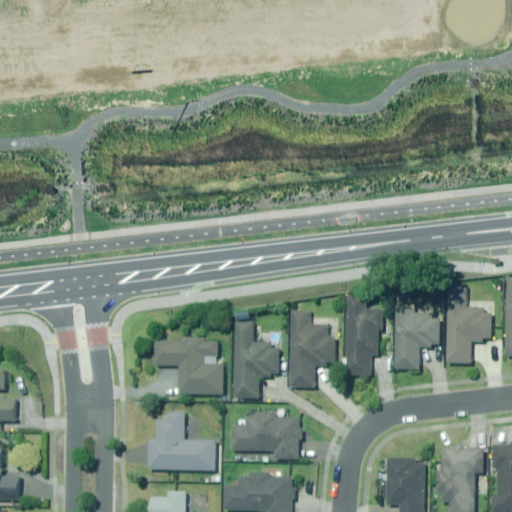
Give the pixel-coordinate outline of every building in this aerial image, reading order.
[(473,365),(474,343),(486,343),(486,340),(493,340),(494,315),(485,314),(486,309),(468,309),(468,292),(448,291),(445,353),(449,353),(449,364),(473,365)] [(370,295),(352,295),(351,376),(374,377),(374,357),(386,357),(387,312),(369,311),(370,295)] [(423,351),(440,352),(441,296),(424,295),(398,295),(396,370),(422,371),(423,351)] [(317,389),(318,367),(331,368),(332,365),(337,365),(338,339),(329,339),(329,327),(311,326),(311,321),(296,320),(293,388),(317,389)] [(261,377),(283,377),(284,333),(238,332),(237,369),(237,400),(261,400),(261,377)] [(219,357),(219,343),(208,343),(208,338),(182,337),(182,342),(158,342),(158,367),(183,367),(182,395),(226,396),(226,366),(208,365),(208,357),(219,357)] [(9,400),(9,391),(10,371),(0,371),(0,422),(20,423),(20,401),(9,400)] [(218,442),(186,442),(186,421),(187,415),(170,414),(169,422),(162,422),(161,441),(154,441),(153,471),(218,472),(218,442)] [(279,415),(261,414),(261,419),(250,419),(249,428),(237,428),(236,451),(277,454),(277,460),(301,461),(303,420),(279,418),(279,415)] [(511,511),(511,447),(496,448),(496,477),(500,477),(500,496),(496,496),(495,511),(511,511)] [(6,450),(0,450),(0,503),(23,504),(24,477),(5,476),(6,450)] [(440,492),(442,492),(442,503),(453,504),(452,511),(477,511),(478,474),(485,474),(485,451),(446,450),(445,470),(440,470),(440,492)] [(425,511),(427,465),(419,465),(420,461),(391,460),(390,506),(404,506),(403,511),(425,511)] [(227,511),(249,511),(294,511),(296,481),(284,481),(284,473),(259,472),(259,477),(242,476),(241,485),(228,485),(227,511)] [(187,511),(188,493),(171,493),(171,499),(155,499),(154,511),(187,511)]
